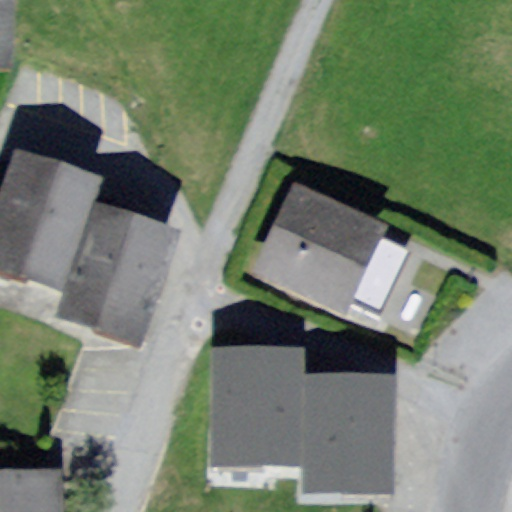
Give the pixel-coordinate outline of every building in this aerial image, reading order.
[(0,213),(0,280),(57,299),(89,197),(13,173),(0,213)] [(339,325),(378,242),(296,204),(257,287),(339,325)] [(63,329),(131,350),(162,253),(93,232),(63,329)] [(210,478),(292,478),(292,369),(210,369),(210,478)] [(301,503),(381,503),(382,397),(302,396),(301,503)] [(0,511),(50,511),(49,486),(0,488),(0,511)]
